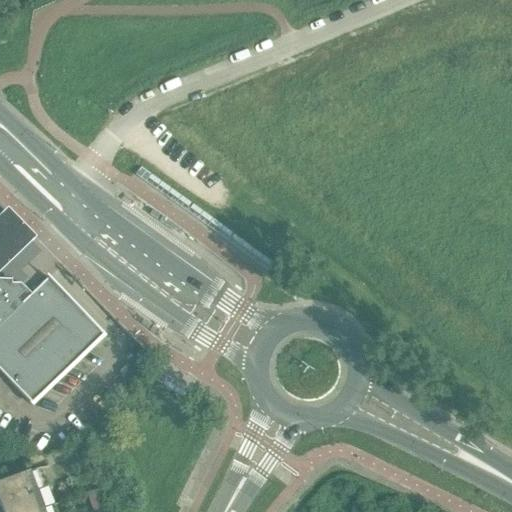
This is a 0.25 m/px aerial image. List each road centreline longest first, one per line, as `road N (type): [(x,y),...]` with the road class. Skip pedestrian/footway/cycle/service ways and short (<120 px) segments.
road 1 (unclassified): [(63,190),(153,103),(411,0)]
road 2 (primary): [(339,410),(445,463),(511,484)]
road 3 (primary): [(511,483),(453,434),(358,378)]
road 4 (primary): [(183,296),(63,190)]
road 5 (primary): [(358,378),(355,351),(338,329),(298,320),(274,333)]
road 6 (tertiary): [(267,400),(224,511)]
